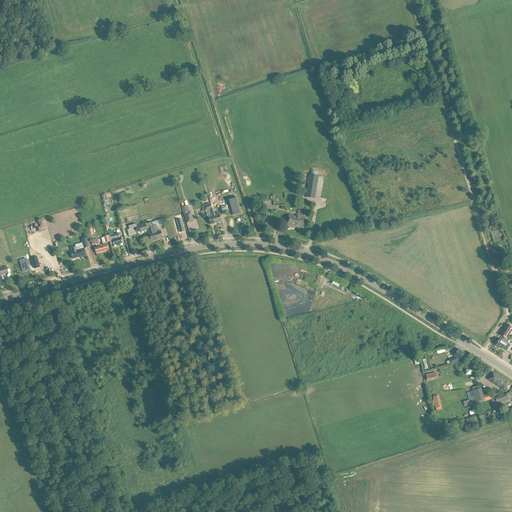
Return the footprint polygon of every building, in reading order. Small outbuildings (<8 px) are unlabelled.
[(307,194),(315,195),(318,175),(310,174),(307,194)] [(236,197),(228,199),(232,215),(241,213),(236,197)] [(221,214),(218,202),(211,204),(216,223),(222,222),(220,214),(221,214)] [(216,223),(211,204),(203,206),(205,211),(206,211),(208,218),(209,217),(211,225),(216,223)] [(184,214),(187,223),(194,221),(191,211),(184,214)] [(288,224),(295,225),(296,225),(297,217),(289,216),(288,224)] [(296,225),(295,225),(295,227),(304,228),(305,218),(297,217),(296,225)] [(162,219),(152,222),(157,240),(163,238),(161,231),(158,231),(157,226),(164,225),(162,219)] [(182,219),(177,220),(180,232),(185,231),(182,219)] [(152,241),(157,240),(152,222),(151,222),(152,222),(149,223),(148,223),(146,224),(145,224),(139,225),(141,231),(150,229),(152,233),(150,234),(152,241)] [(137,230),(136,227),(127,229),(129,235),(129,237),(135,235),(134,233),(137,232),(137,230)] [(108,235),(110,244),(114,244),(115,247),(123,245),(120,232),(108,235)] [(87,238),(82,239),(82,243),(83,246),(76,247),(71,248),(72,252),(71,252),(73,259),(80,257),(81,258),(86,256),(84,248),(89,247),(87,238)] [(108,249),(106,243),(95,247),(95,249),(97,253),(103,252),(103,251),(108,249)] [(29,270),(25,259),(19,261),(23,272),(29,270)] [(0,268),(0,275),(8,273),(7,267),(0,268)] [(299,269),(298,273),(318,279),(319,275),(299,269)] [(502,336),(505,339),(506,339),(506,338),(507,339),(511,330),(511,326),(507,324),(500,335),(502,336)] [(502,336),(500,339),(496,345),(503,349),(507,351),(509,348),(511,345),(507,342),(509,341),(506,339),(505,339),(502,336)] [(449,360),(451,363),(460,360),(465,353),(459,349),(454,356),(456,357),(449,360)] [(426,374),(427,381),(438,379),(436,372),(426,374)] [(488,379),(506,391),(511,384),(493,372),(488,379)] [(473,391),(467,393),(469,400),(470,404),(479,402),(484,400),(485,401),(489,400),(487,394),(483,395),(481,388),(479,389),(473,391)] [(495,398),(497,403),(508,399),(506,394),(495,398)] [(433,397),(435,408),(442,406),(439,395),(433,397)] [(466,420),(468,425),(476,423),(474,417),(466,420)]
